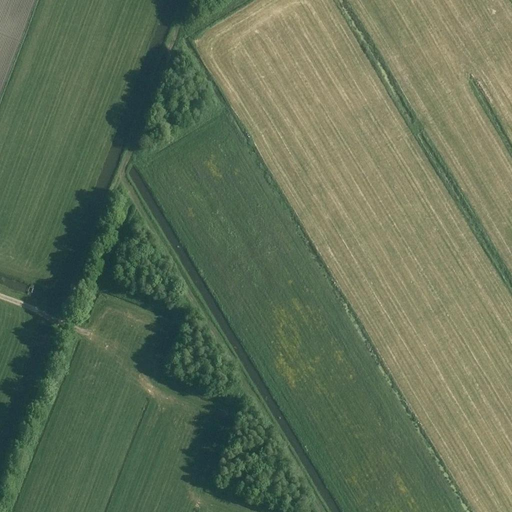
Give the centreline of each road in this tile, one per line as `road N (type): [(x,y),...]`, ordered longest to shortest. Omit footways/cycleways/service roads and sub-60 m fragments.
road 1 (track): [(122,174),(321,511)]
road 2 (track): [(69,326),(122,174)]
